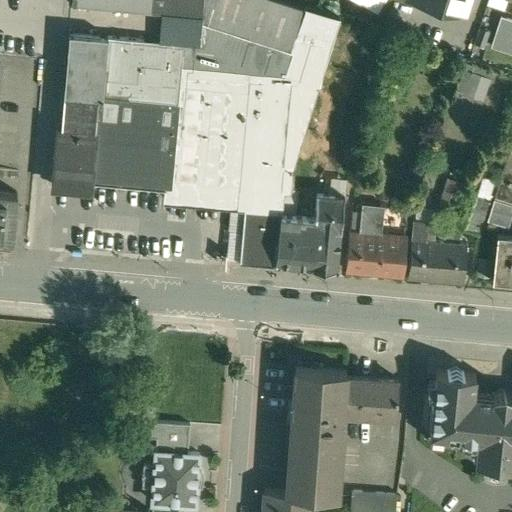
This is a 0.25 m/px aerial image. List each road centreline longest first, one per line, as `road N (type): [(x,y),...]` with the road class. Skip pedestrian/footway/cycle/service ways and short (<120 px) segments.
road 1 (tertiary): [(248,301),(511,329)]
road 2 (tertiary): [(0,279),(248,301)]
road 3 (residential): [(232,511),(248,301)]
